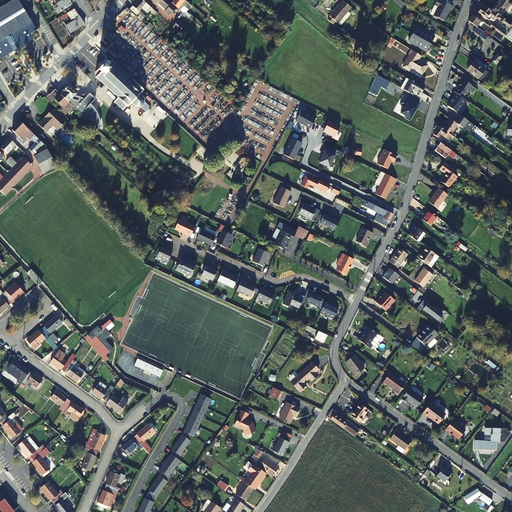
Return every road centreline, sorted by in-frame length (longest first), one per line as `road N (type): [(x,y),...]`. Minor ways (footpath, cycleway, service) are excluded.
road 1 (residential): [(470,0),(402,214)]
road 2 (residential): [(356,300),(302,277),(272,281),(165,236)]
road 3 (residential): [(346,380),(511,498)]
road 4 (residential): [(346,380),(259,511)]
road 5 (residential): [(118,429),(8,343)]
road 6 (residential): [(402,214),(309,168),(314,138)]
road 7 (residential): [(0,325),(35,295),(46,301),(44,313),(8,343)]
